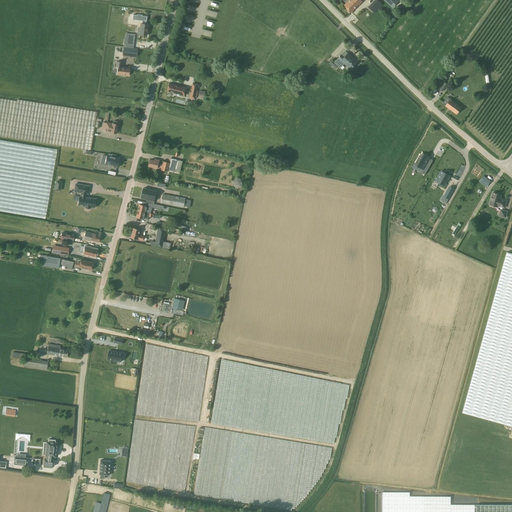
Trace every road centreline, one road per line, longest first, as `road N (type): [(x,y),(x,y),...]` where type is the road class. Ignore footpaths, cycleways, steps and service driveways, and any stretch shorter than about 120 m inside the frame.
road 1 (unclassified): [(67,511),(84,361),(175,0)]
road 2 (unclassified): [(504,169),(321,0)]
